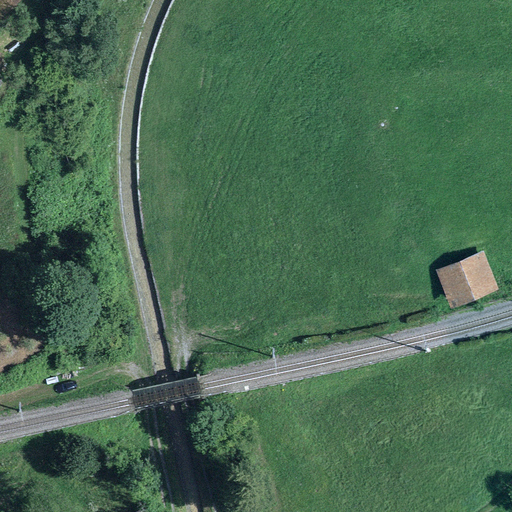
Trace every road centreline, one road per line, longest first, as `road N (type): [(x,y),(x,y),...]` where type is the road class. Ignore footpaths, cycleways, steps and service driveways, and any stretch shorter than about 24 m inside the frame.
road 1 (unknown): [(182,359),(209,334),(257,323),(332,195),(392,182),(494,194)]
road 2 (track): [(169,511),(141,378),(132,367),(0,405)]
road 3 (track): [(220,511),(182,359),(198,338)]
